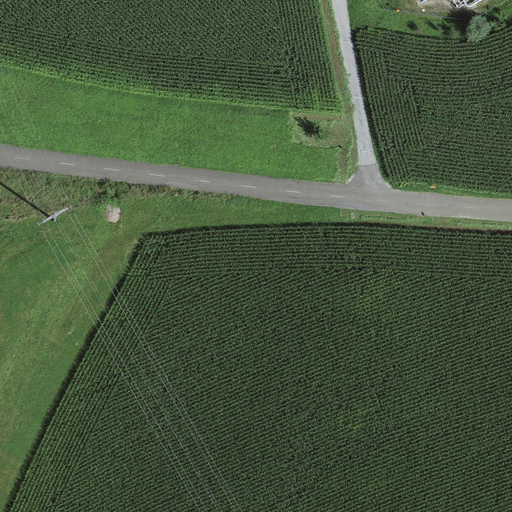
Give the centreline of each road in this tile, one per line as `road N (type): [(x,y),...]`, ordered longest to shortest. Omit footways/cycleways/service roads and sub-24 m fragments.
road 1 (unclassified): [(0,157),(511,208)]
road 2 (track): [(376,199),(339,0)]
